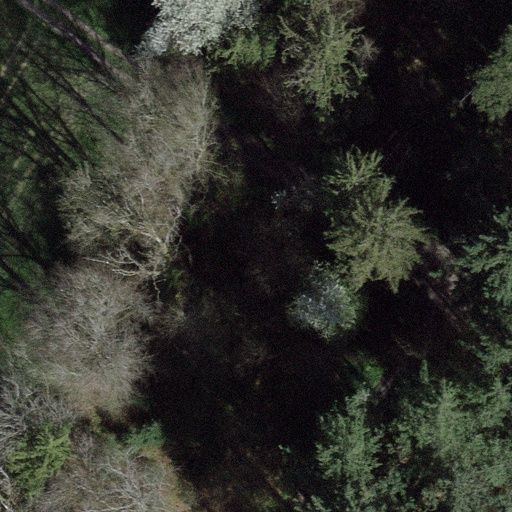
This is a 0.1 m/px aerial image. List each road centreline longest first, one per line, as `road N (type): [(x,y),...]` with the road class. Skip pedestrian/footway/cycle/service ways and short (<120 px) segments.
road 1 (track): [(43,0),(447,282)]
road 2 (track): [(511,227),(447,282),(269,511)]
